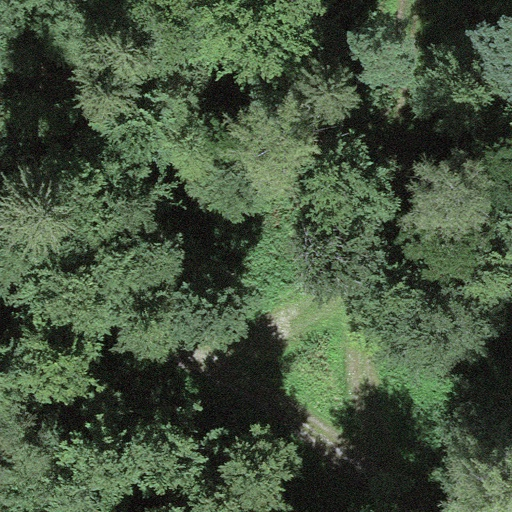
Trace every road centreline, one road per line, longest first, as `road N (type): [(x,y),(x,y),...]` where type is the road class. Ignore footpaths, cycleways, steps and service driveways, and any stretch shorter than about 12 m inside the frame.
road 1 (track): [(0,274),(208,359),(287,405),(400,511)]
road 2 (track): [(421,0),(353,321),(287,405)]
